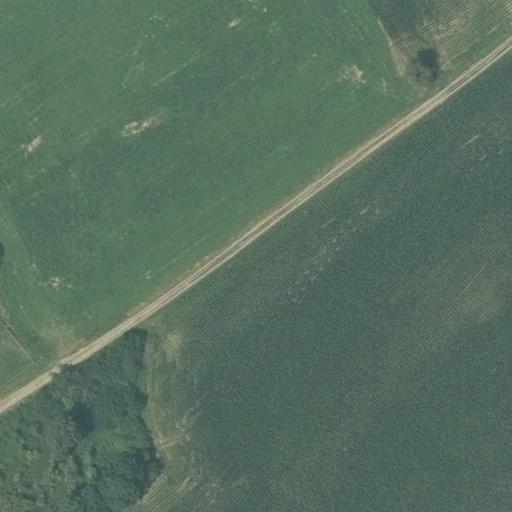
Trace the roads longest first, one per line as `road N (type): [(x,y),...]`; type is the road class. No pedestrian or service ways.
road 1 (track): [(0,410),(170,302),(511,42)]
road 2 (track): [(71,360),(64,314),(0,215)]
